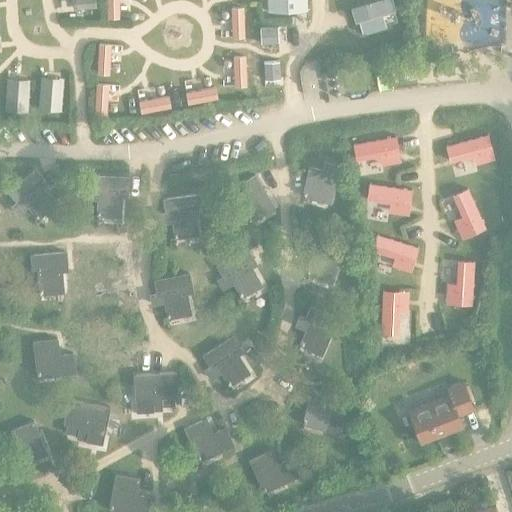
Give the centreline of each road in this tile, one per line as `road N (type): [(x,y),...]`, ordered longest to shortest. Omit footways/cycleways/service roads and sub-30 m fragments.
road 1 (residential): [(319,511),(511,446)]
road 2 (unknown): [(77,151),(59,20),(75,4),(111,5)]
